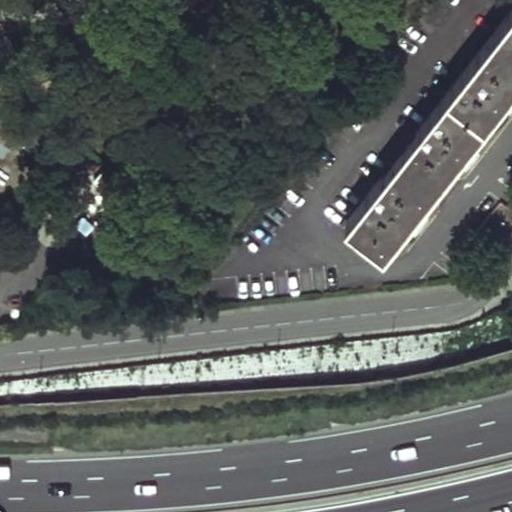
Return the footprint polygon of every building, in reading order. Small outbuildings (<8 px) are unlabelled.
[(511,6),(417,128),(455,158),(511,84),(511,6)] [(0,119),(0,149),(9,157),(24,137),(1,118),(0,119)] [(379,177),(416,207),(455,158),(417,128),(411,135),(390,163),(379,177)] [(125,185),(90,156),(50,204),(85,233),(125,185)] [(379,177),(345,220),(383,250),(416,207),(379,177)]
